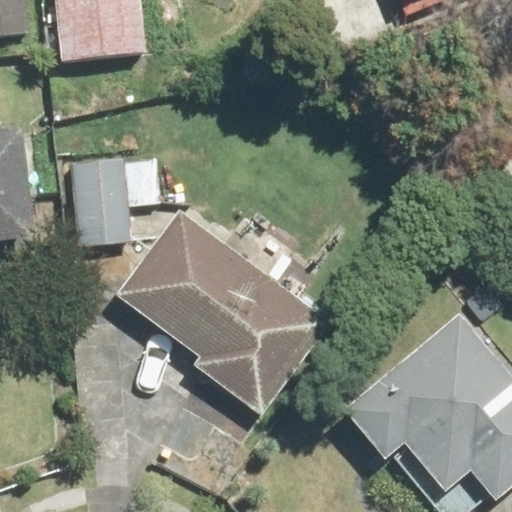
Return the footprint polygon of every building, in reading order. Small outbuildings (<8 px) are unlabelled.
[(0,0),(0,34),(46,26),(41,0),(0,0)] [(152,0),(61,0),(68,64),(158,55),(152,0)] [(0,136),(0,251),(53,245),(39,131),(0,136)] [(129,161),(78,167),(89,256),(140,250),(129,161)] [(192,213),(127,299),(213,363),(207,371),(273,420),(344,326),(192,213)] [(511,362),(476,321),(364,416),(446,511),(478,511),(498,495),(510,509),(511,507),(511,362)]
